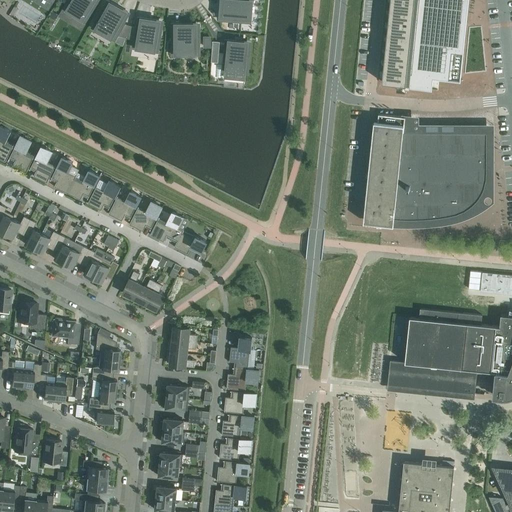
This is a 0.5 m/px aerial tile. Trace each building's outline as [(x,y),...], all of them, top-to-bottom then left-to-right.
[(95,0),(71,0),(66,8),(84,19),(95,0)] [(222,0),(221,18),(248,20),(250,0),(222,0)] [(419,76),(433,77),(439,78),(460,80),(468,2),(467,2),(467,0),(390,0),(382,82),(383,83),(406,85),(407,74),(419,76)] [(127,13),(108,3),(95,27),(113,37),(127,13)] [(160,22),(140,19),(135,46),(156,50),(160,22)] [(119,35),(126,37),(130,26),(125,25),(119,35)] [(197,25),(174,25),(174,53),(197,53),(197,25)] [(126,37),(134,39),(136,28),(130,26),(126,37)] [(248,43),(227,41),(225,69),(246,71),(248,43)] [(404,131),(404,125),(405,117),(378,114),(378,122),(374,121),(363,222),(393,225),(394,220),(395,221),(404,131)] [(0,159),(5,162),(12,148),(4,143),(10,131),(0,125),(0,159)] [(488,176),(488,131),(404,131),(395,221),(404,221),(409,222),(414,222),(419,221),(424,221),(429,221),(434,220),(440,219),(445,218),(451,216),(457,215),(462,213),(468,211),(471,209),(473,207),(476,204),(478,201),(480,199),(482,196),(484,192),(486,188),(487,184),(488,180),(488,176)] [(10,157),(16,159),(13,166),(26,172),(33,158),(25,154),(31,141),(21,136),(10,157)] [(55,165),(47,162),(52,152),(41,146),(31,167),(36,170),(33,176),(47,183),(56,165),(55,165)] [(76,175),(75,176),(68,172),(73,162),(62,157),(52,177),(57,180),(54,187),(67,193),(76,175)] [(76,175),(67,193),(80,200),(83,193),(89,196),(99,175),(89,170),(82,183),(75,179),(76,175)] [(97,185),(88,203),(101,210),(104,204),(110,207),(120,186),(110,180),(105,191),(97,187),(97,186),(97,185)] [(117,196),(108,214),(122,221),(125,214),(131,217),(141,196),(130,191),(125,201),(118,197),(118,196),(117,196)] [(138,206),(129,224),(143,231),(146,225),(151,228),(162,207),(151,201),(146,211),(138,208),(139,207),(138,206)] [(0,231),(4,234),(12,218),(3,214),(7,207),(0,204),(0,231)] [(63,212),(60,217),(66,221),(69,215),(63,212)] [(178,227),(183,217),(172,212),(166,225),(157,220),(150,235),(163,241),(167,235),(172,238),(177,227),(178,227)] [(57,215),(52,213),(50,216),(49,218),(55,221),(57,215)] [(500,215),(492,215),(493,227),(501,227),(500,215)] [(21,223),(12,218),(4,234),(14,238),(17,231),(23,234),(30,219),(24,216),(21,223)] [(36,222),(30,219),(23,234),(28,237),(25,244),(34,248),(42,233),(33,229),(36,222)] [(172,238),(177,240),(174,247),(187,254),(191,246),(201,251),(207,241),(196,235),(195,236),(192,235),(191,237),(182,233),(183,230),(178,227),(177,227),(172,238)] [(453,227),(453,237),(469,237),(469,227),(453,227)] [(42,233),(34,248),(43,253),(47,246),(52,249),(60,234),(54,231),(50,238),(42,233)] [(66,237),(60,234),(52,249),(58,252),(54,259),(63,263),(71,248),(62,244),(66,237)] [(109,246),(108,248),(114,250),(116,245),(111,242),(109,246)] [(71,248),(63,263),(73,268),(76,261),(82,264),(89,249),(83,246),(80,252),(71,248)] [(89,249),(82,264),(87,267),(84,273),(93,278),(102,259),(94,255),(95,252),(89,249)] [(102,259),(93,278),(102,283),(106,276),(111,279),(119,264),(113,260),(111,264),(102,259)] [(179,271),(173,268),(170,275),(175,277),(179,271)] [(130,279),(129,278),(122,293),(127,295),(134,299),(141,284),(136,282),(140,274),(134,271),(130,279)] [(480,290),(482,273),(470,271),(468,288),(480,290)] [(511,294),(511,274),(482,272),(480,291),(511,294)] [(146,287),(141,284),(134,299),(145,304),(156,282),(150,279),(146,287)] [(163,285),(156,282),(145,304),(157,310),(157,309),(164,296),(159,293),(163,285)] [(9,309),(11,289),(0,288),(0,312),(3,313),(4,309),(9,309)] [(29,302),(30,299),(22,299),(19,321),(29,322),(29,327),(44,328),(46,314),(36,314),(37,303),(29,302)] [(405,361),(390,360),(388,383),(387,383),(387,384),(403,385),(464,391),(484,394),(484,393),(475,392),(477,372),(477,369),(462,367),(467,322),(458,321),(459,312),(420,308),(419,317),(410,316),(405,361)] [(477,369),(477,372),(485,373),(491,374),(496,325),(481,324),(482,315),(459,312),(458,321),(467,322),(462,367),(477,369)] [(511,315),(501,314),(499,326),(496,325),(491,374),(494,374),(492,398),(502,399),(505,399),(506,399),(508,398),(509,398),(511,397),(511,315)] [(74,331),(75,321),(61,320),(61,318),(55,318),(54,319),(53,319),(53,321),(52,321),(51,328),(53,328),(52,335),(68,337),(67,343),(78,344),(79,332),(74,331)] [(189,328),(173,326),(172,339),(197,342),(198,335),(189,334),(189,328)] [(100,350),(99,358),(119,360),(120,350),(114,349),(115,342),(97,333),(95,348),(100,350)] [(236,368),(248,369),(250,349),(251,349),(252,337),(240,336),(239,347),(231,346),(229,361),(236,362),(236,368)] [(44,340),(35,339),(34,345),(44,349),(44,340)] [(172,339),(171,352),(187,353),(187,348),(196,349),(197,342),(172,339)] [(0,373),(1,368),(6,368),(7,368),(8,361),(9,351),(1,351),(1,356),(0,355),(0,373)] [(187,353),(171,352),(170,365),(185,366),(194,367),(195,360),(186,359),(187,353)] [(119,360),(99,358),(99,365),(93,367),(92,373),(111,375),(112,370),(118,370),(119,360)] [(8,361),(7,368),(6,368),(5,378),(12,378),(11,386),(22,387),(24,368),(14,367),(14,362),(8,361)] [(24,368),(22,387),(32,388),(33,381),(38,381),(39,381),(40,374),(40,371),(41,364),(34,364),(33,369),(24,368)] [(236,368),(235,374),(228,373),(227,388),(247,390),(247,389),(246,389),(247,381),(258,382),(259,370),(248,369),(236,368)] [(99,389),(116,390),(117,380),(111,380),(111,375),(92,373),(91,378),(99,382),(99,389)] [(55,383),(46,382),(47,375),(40,374),(39,381),(38,381),(38,391),(44,391),(43,399),(54,400),(55,383)] [(55,383),(54,400),(64,401),(65,393),(71,394),(73,377),(66,377),(65,382),(55,381),(55,383)] [(77,379),(76,387),(82,387),(85,386),(85,381),(83,380),(77,379)] [(164,388),(163,396),(189,398),(190,386),(168,384),(167,388),(164,388)] [(116,390),(99,389),(98,396),(89,397),(89,403),(108,405),(109,400),(114,401),(116,390)] [(244,413),(244,404),(255,405),(256,393),(233,391),(233,397),(226,396),(224,411),(244,413)] [(189,398),(163,396),(163,404),(165,404),(165,408),(187,410),(189,398)] [(382,411),(419,412),(420,399),(383,397),(382,411)] [(108,405),(89,403),(88,409),(96,412),(95,420),(107,421),(109,422),(109,421),(112,422),(113,411),(107,410),(108,405)] [(231,414),(230,420),(223,420),(222,434),(238,436),(239,427),(253,428),(254,416),(231,414)] [(7,447),(9,430),(3,429),(4,417),(0,417),(0,439),(1,440),(1,447),(7,447)] [(161,422),(160,430),(185,432),(183,432),(184,420),(164,418),(164,422),(161,422)] [(33,429),(17,427),(14,451),(18,451),(18,454),(26,455),(26,452),(30,453),(30,452),(37,453),(38,441),(31,441),(33,429)] [(185,432),(160,430),(159,437),(162,438),(162,442),(184,444),(185,432)] [(228,443),(221,443),(219,458),(239,460),(239,459),(240,450),(250,451),(252,440),(229,437),(228,443)] [(61,440),(45,439),(43,461),(59,462),(59,465),(66,465),(67,451),(60,451),(61,440)] [(157,455),(156,463),(182,466),(183,454),(161,452),(160,456),(157,455)] [(87,477),(106,479),(108,468),(95,467),(96,461),(83,460),(83,466),(88,466),(87,477)] [(226,460),(226,467),(218,466),(217,481),(233,482),(234,473),(248,475),(249,463),(226,460)] [(449,511),(454,466),(404,461),(399,509),(401,509),(401,511),(449,511)] [(182,466),(156,463),(156,471),(159,471),(158,476),(178,478),(179,466),(182,466)] [(57,471),(56,480),(64,481),(65,472),(57,471)] [(511,473),(495,471),(511,508),(511,473)] [(106,479),(87,477),(86,488),(105,490),(106,479)] [(215,504),(230,505),(231,496),(246,498),(247,486),(224,483),(223,490),(216,489),(215,504)] [(19,498),(20,485),(14,485),(14,487),(3,485),(0,509),(11,510),(13,497),(19,498)] [(153,497),(176,500),(177,488),(157,485),(157,490),(154,489),(153,497)] [(75,499),(74,510),(81,510),(81,511),(83,511),(83,510),(98,511),(102,511),(104,502),(97,501),(86,500),(87,494),(75,493),(74,499),(75,499)] [(51,511),(53,496),(47,495),(46,501),(35,500),(34,511),(45,511),(46,508),(51,508),(51,511)] [(176,500),(153,497),(152,505),(155,505),(155,509),(174,511),(176,500)] [(34,511),(35,500),(25,499),(23,511),(34,511)]
